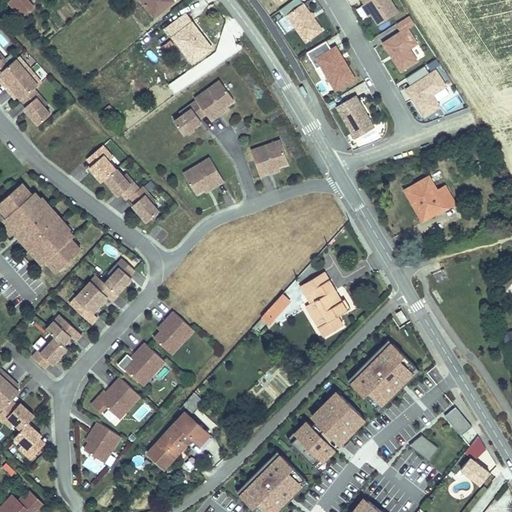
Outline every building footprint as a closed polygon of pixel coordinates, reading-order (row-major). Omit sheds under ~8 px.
[(10,0),(21,12),(33,1),(31,0),(10,0)] [(145,0),(156,13),(171,0),(145,0)] [(276,0),(283,10),(296,0),(276,0)] [(400,11),(392,0),(364,0),(366,3),(374,14),(380,24),(400,11)] [(374,14),(366,3),(362,6),(369,17),(374,14)] [(329,38),(320,26),(316,25),(317,21),(305,5),(294,13),(299,19),(293,23),(313,50),(329,38)] [(189,14),(170,28),(195,58),(214,43),(189,14)] [(427,69),(419,58),(427,52),(417,37),(424,32),(419,24),(405,33),(410,40),(392,52),(410,80),(427,69)] [(167,39),(157,50),(163,56),(174,45),(167,39)] [(362,88),(343,57),(339,59),(334,50),(314,62),(324,78),(329,75),(343,99),(362,88)] [(11,65),(5,58),(2,60),(0,57),(0,74),(1,74),(11,65)] [(1,74),(6,80),(2,82),(8,89),(28,72),(25,68),(28,65),(20,57),(11,65),(1,74)] [(123,73),(134,65),(129,59),(118,67),(123,73)] [(436,70),(406,88),(423,115),(441,105),(434,94),(447,86),(436,70)] [(28,72),(8,89),(14,96),(17,93),(20,96),(23,99),(34,89),(42,82),(35,74),(31,76),(28,72)] [(225,84),(222,80),(216,85),(219,89),(225,84)] [(229,105),(236,99),(225,84),(219,89),(216,85),(198,99),(200,101),(209,113),(214,121),(227,111),(225,108),(229,105)] [(46,107),(38,98),(41,96),(34,89),(23,99),(28,106),(25,108),(40,125),(52,115),(46,107)] [(48,105),(41,96),(38,98),(46,107),(48,105)] [(202,118),(209,113),(199,101),(193,106),(195,109),(186,116),(178,122),(187,134),(204,121),(202,118)] [(186,116),(195,109),(193,106),(183,113),(186,116)] [(368,112),(364,106),(356,111),(360,117),(368,112)] [(383,138),(368,112),(360,117),(356,111),(356,110),(344,117),(363,149),(383,138)] [(124,113),(117,118),(124,126),(130,121),(124,113)] [(276,143),(254,150),(263,176),(278,171),(277,167),(282,165),(291,162),(285,145),(277,148),(276,143)] [(117,170),(110,162),(105,156),(109,153),(103,146),(91,157),(96,163),(90,169),(102,183),(105,180),(117,170)] [(114,159),(109,153),(105,156),(110,162),(114,159)] [(225,183),(211,159),(191,171),(194,175),(187,179),(197,195),(204,190),(209,188),(211,191),(225,183)] [(132,186),(124,177),(118,170),(117,170),(105,180),(120,197),(123,195),(128,200),(131,198),(140,190),(134,184),(132,186)] [(194,175),(191,171),(184,175),(187,179),(194,175)] [(134,184),(127,174),(124,177),(132,186),(134,184)] [(436,178),(414,192),(423,206),(421,208),(429,220),(443,211),(445,215),(463,204),(451,186),(444,190),(436,178)] [(29,191),(22,184),(19,188),(25,195),(28,192),(29,191)] [(154,206),(146,196),(149,194),(143,187),(140,190),(131,198),(136,204),(133,206),(148,223),(160,213),(154,206)] [(58,273),(78,254),(72,247),(75,244),(71,240),(74,238),(68,231),(66,233),(60,226),(61,224),(55,217),(54,218),(39,202),(41,201),(34,194),(32,196),(28,192),(25,195),(19,188),(0,203),(0,207),(8,217),(5,220),(11,227),(14,224),(28,241),(26,243),(37,256),(40,253),(47,262),(48,261),(58,273)] [(156,203),(149,194),(146,196),(154,206),(156,203)] [(41,201),(39,202),(54,218),(55,217),(57,215),(43,199),(41,201)] [(70,230),(63,222),(61,224),(60,226),(66,233),(68,231),(70,230)] [(11,227),(25,244),(26,243),(28,241),(14,224),(11,227)] [(83,250),(76,242),(75,244),(72,247),(78,254),(83,250)] [(47,262),(40,253),(37,256),(36,256),(44,265),(47,262)] [(132,278),(130,276),(135,270),(123,259),(116,266),(119,269),(112,277),(106,284),(117,294),(132,278)] [(112,277),(119,269),(116,266),(109,274),(112,277)] [(446,272),(434,274),(435,283),(448,280),(446,272)] [(102,280),(97,276),(92,281),(97,285),(102,280)] [(304,294),(311,305),(315,303),(329,324),(350,310),(327,278),(304,294)] [(106,284),(102,280),(97,285),(92,281),(84,290),(100,304),(106,297),(111,302),(117,295),(117,294),(106,284)] [(93,311),(100,304),(84,290),(76,299),(80,303),(75,309),(91,323),(98,316),(93,312),(93,311)] [(292,300),(283,293),(267,311),(275,318),(292,300)] [(80,303),(76,299),(71,305),(75,309),(80,303)] [(315,303),(311,305),(326,327),(329,324),(315,303)] [(399,325),(409,320),(403,308),(393,313),(399,325)] [(179,348),(195,331),(175,312),(164,325),(166,328),(162,332),(155,339),(169,352),(176,345),(179,348)] [(65,320),(61,316),(55,321),(60,326),(65,320)] [(81,335),(65,320),(60,326),(55,321),(48,330),(56,338),(64,345),(71,337),(76,341),(81,335)] [(64,345),(56,338),(50,345),(42,354),(39,351),(33,358),(45,368),(50,362),(53,365),(68,349),(64,345)] [(399,390),(406,382),(403,379),(417,365),(393,341),(384,350),(380,346),(356,370),(361,374),(352,383),(377,407),(396,387),(399,390)] [(42,354),(50,345),(47,342),(39,351),(42,354)] [(166,362),(146,344),(135,357),(138,359),(133,363),(127,371),(140,383),(147,376),(151,379),(166,362)] [(173,355),(179,348),(176,345),(169,352),(173,355)] [(420,368),(417,365),(403,379),(406,382),(420,368)] [(361,374),(356,370),(348,379),(352,383),(361,374)] [(0,390),(11,379),(5,373),(2,377),(0,375),(0,390)] [(144,386),(151,379),(147,376),(140,383),(144,386)] [(141,397),(121,378),(110,391),(113,394),(108,398),(103,404),(117,416),(123,410),(126,414),(141,397)] [(17,391),(14,388),(17,385),(11,379),(0,390),(0,410),(3,413),(10,405),(12,402),(20,393),(17,391)] [(198,386),(188,398),(199,407),(209,396),(198,386)] [(399,390),(396,387),(377,407),(380,409),(399,390)] [(366,418),(337,390),(312,415),(317,420),(312,426),(307,421),(289,440),(317,468),(335,449),(327,440),(332,435),(341,443),(366,418)] [(199,407),(188,398),(183,402),(194,412),(199,407)] [(19,407),(12,402),(10,405),(16,410),(19,407)] [(19,407),(16,410),(10,405),(3,413),(0,415),(0,418),(4,422),(8,418),(14,423),(23,431),(28,425),(35,417),(21,404),(19,407)] [(472,428),(461,415),(462,414),(457,408),(446,417),(462,437),(472,428)] [(123,410),(117,416),(121,420),(126,414),(123,410)] [(201,445),(210,435),(186,413),(149,453),(166,468),(193,438),(201,445)] [(473,428),(462,414),(461,415),(472,428),(473,428)] [(14,423),(8,418),(4,422),(10,427),(14,423)] [(110,457),(122,438),(99,423),(90,437),(93,439),(90,445),(86,451),(102,461),(106,454),(110,457)] [(40,440),(42,437),(28,425),(23,431),(16,438),(23,446),(29,451),(26,455),(32,460),(43,448),(37,443),(40,440)] [(204,449),(213,438),(210,435),(201,445),(204,449)] [(440,449),(423,436),(410,446),(430,462),(440,449)] [(46,445),(40,440),(37,443),(43,448),(46,445)] [(29,451),(23,446),(20,449),(26,455),(29,451)] [(282,455),(278,451),(269,459),(274,464),(282,455)] [(106,454),(102,461),(106,463),(110,457),(106,454)] [(472,454),(460,468),(480,485),(491,471),(472,454)] [(274,464),(269,459),(245,484),(250,488),(242,497),(256,511),(274,511),(285,501),(288,504),(296,496),(293,493),(306,479),(282,455),(274,464)] [(309,482),(306,479),(293,493),(296,496),(309,482)] [(250,488),(245,484),(237,492),(242,497),(250,488)] [(19,500),(5,511),(41,511),(47,507),(34,493),(23,504),(19,500)] [(1,510),(2,511),(5,511),(19,500),(15,496),(1,510)] [(385,511),(366,497),(353,511),(385,511)] [(280,511),(288,504),(285,501),(274,511),(280,511)]
